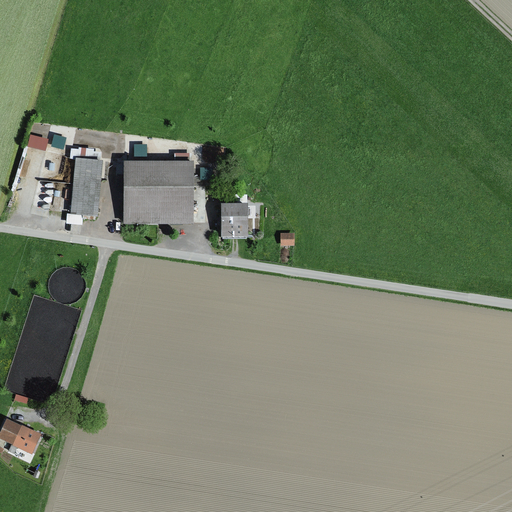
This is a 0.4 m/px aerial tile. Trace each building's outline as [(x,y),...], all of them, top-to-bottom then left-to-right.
[(32,136),(29,148),(47,152),(50,141),(32,136)] [(89,160),(90,150),(73,149),(72,159),(89,160)] [(97,165),(75,163),(70,221),(93,222),(97,165)] [(189,167),(125,167),(124,222),(188,222),(189,167)] [(246,208),(220,208),(220,236),(246,235),(246,208)] [(296,246),(296,233),(282,234),(282,247),(296,246)] [(20,427),(5,421),(0,432),(0,440),(11,446),(8,452),(13,455),(16,449),(31,456),(40,436),(20,426),(20,427)]
